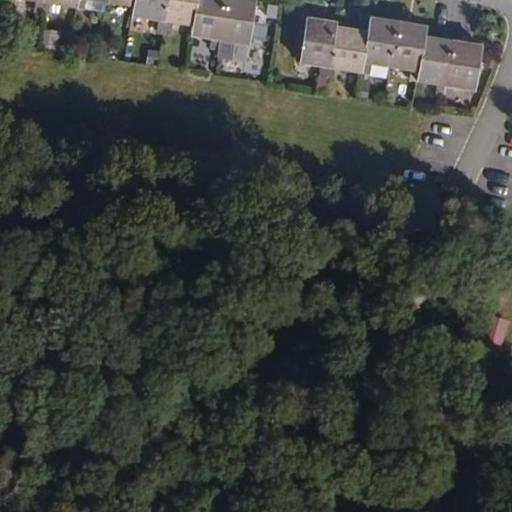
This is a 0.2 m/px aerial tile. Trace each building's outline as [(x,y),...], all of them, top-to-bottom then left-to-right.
[(12,0),(12,3),(42,8),(43,0),(12,0)] [(74,14),(75,4),(75,0),(43,0),(42,8),(74,14)] [(75,0),(75,4),(104,9),(105,0),(75,0)] [(105,0),(104,9),(132,13),(134,0),(105,0)] [(130,24),(162,29),(166,0),(134,0),(132,13),(130,24)] [(166,0),(162,29),(190,34),(196,1),(196,0),(166,0)] [(196,1),(190,34),(188,44),(216,49),(223,5),(196,1)] [(104,9),(75,4),(74,14),(73,15),(102,20),(104,9)] [(223,5),(216,49),(244,54),(252,10),(223,5)] [(325,77),(331,44),(333,34),(303,29),(297,72),(325,77)] [(363,49),(360,73),(387,78),(395,35),(367,30),(363,49)] [(415,82),(420,50),(422,39),(395,35),(387,78),(415,82)] [(331,44),(325,77),(358,82),(360,73),(363,49),(331,44)] [(449,55),(420,50),(415,82),(413,93),(442,97),(449,55)] [(449,55),(442,97),(470,102),(477,60),(449,55)]
